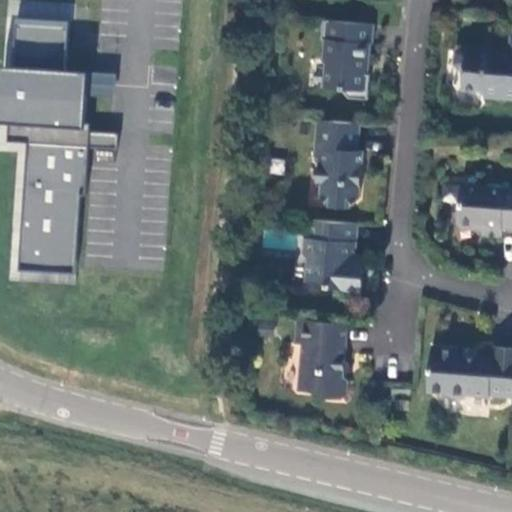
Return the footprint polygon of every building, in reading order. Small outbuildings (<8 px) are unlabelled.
[(379,25),(329,20),(328,38),(331,39),(329,58),(333,64),(330,89),(347,90),(354,96),(371,99),(374,74),(370,73),(371,61),(374,61),(375,44),(377,45),(379,25)] [(66,26),(13,23),(11,69),(0,68),(0,123),(7,125),(6,142),(26,144),(18,260),(75,263),(79,196),(84,196),(87,149),(115,151),(116,135),(88,133),(89,125),(84,124),(86,97),(86,91),(95,92),(96,79),(86,79),(86,73),(63,72),(66,26)] [(511,49),(496,48),(492,43),(464,42),(458,46),(457,64),(462,71),(466,72),(466,87),(481,90),(488,97),(511,99),(511,49)] [(112,75),(86,73),(86,79),(96,79),(95,92),(86,91),(86,97),(110,99),(112,75)] [(364,122),(319,119),(316,157),(323,157),(327,162),(322,167),(320,182),(325,187),(324,195),(333,206),(353,208),(362,198),(364,186),(362,181),(363,168),(366,164),(366,162),(368,150),(363,148),(364,122)] [(511,187),(463,185),(460,223),(465,229),(475,229),(480,225),(480,220),(486,221),(485,230),(504,232),(504,226),(511,226),(511,187)] [(346,289),(345,299),(363,301),(367,260),(357,259),(357,255),(360,224),(310,219),(307,254),(310,258),(308,281),(324,282),(328,287),(346,289)] [(75,263),(18,260),(17,280),(75,284),(75,263)] [(350,321),(300,316),(297,342),(304,343),(301,388),(321,390),(326,396),(340,397),(348,393),(349,382),(345,374),(350,321)] [(273,336),(275,320),(261,319),(259,334),(273,336)] [(511,396),(511,348),(480,346),(479,358),(468,358),(469,349),(435,348),(431,390),(451,393),(454,398),(468,399),(476,393),(511,396)]
